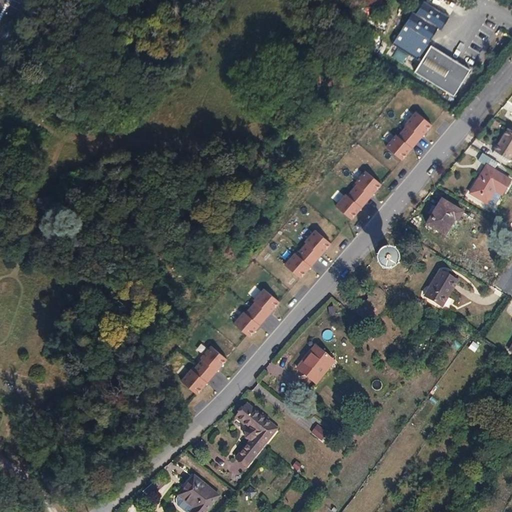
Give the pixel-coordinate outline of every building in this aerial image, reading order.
[(442,27),(450,15),(426,0),(422,0),(416,10),(439,25),(442,27)] [(405,23),(430,39),(439,25),(416,10),(413,9),(405,23)] [(430,39),(405,23),(393,43),(421,60),(430,46),(431,44),(428,43),(430,39)] [(421,60),(413,72),(452,97),(469,71),(430,46),(421,60)] [(390,121),(417,143),(430,126),(403,104),(390,121)] [(417,143),(390,121),(376,138),(403,160),(417,143)] [(493,152),(508,161),(511,154),(511,132),(506,129),(493,152)] [(506,164),(508,161),(493,152),(491,155),(506,164)] [(485,168),(493,172),(497,165),(482,156),(478,163),(485,168)] [(355,161),(342,177),(369,200),(382,184),(355,161)] [(493,172),(485,168),(469,195),(486,205),(494,192),(501,197),(510,182),(493,172)] [(355,216),(369,200),(342,177),(328,193),(355,216)] [(456,223),(461,214),(441,202),(426,226),(444,237),(453,221),(456,223)] [(307,226),(293,242),(315,261),(329,246),(307,226)] [(301,277),(315,261),(293,242),(279,258),(301,277)] [(393,257),(392,256),(390,255),(388,254),(386,254),(384,254),(382,255),(381,256),(380,257),(379,258),(378,261),(378,262),(378,264),(379,266),(380,267),(381,269),(382,269),(384,270),(386,270),(387,270),(389,270),(391,269),(392,268),(393,266),(394,264),(394,262),(394,260),(394,258),(393,257)] [(441,308),(456,283),(439,273),(424,298),(441,308)] [(241,298),(266,319),(281,302),(257,281),(241,298)] [(383,298),(382,295),(382,293),(380,291),(379,290),(376,289),(372,290),(369,292),(367,294),(367,298),(367,300),(365,302),(363,302),(361,303),(358,305),(356,308),(356,310),(357,314),(359,317),(362,319),(366,319),(370,317),(372,314),(372,311),(372,307),(373,306),(375,306),(378,306),(381,304),(383,301),(383,298)] [(266,319),(241,298),(226,316),(248,335),(251,337),(266,319)] [(186,355),(211,377),(225,361),(200,339),(186,355)] [(325,361),(327,359),(314,348),(296,370),(315,386),(331,367),(325,361)] [(211,377),(186,355),(171,371),(196,393),(211,377)] [(334,364),(327,359),(325,361),(331,367),(334,364)] [(235,420),(249,431),(253,434),(254,438),(251,442),(236,460),(246,469),(277,431),(246,406),(235,420)] [(328,436),(317,427),(313,433),(324,441),(328,436)] [(253,434),(249,431),(244,434),(245,440),(251,442),(254,438),(253,434)] [(206,511),(218,498),(193,478),(178,498),(194,511),(192,511),(206,511)] [(249,487),(244,494),(252,498),(256,491),(249,487)]
